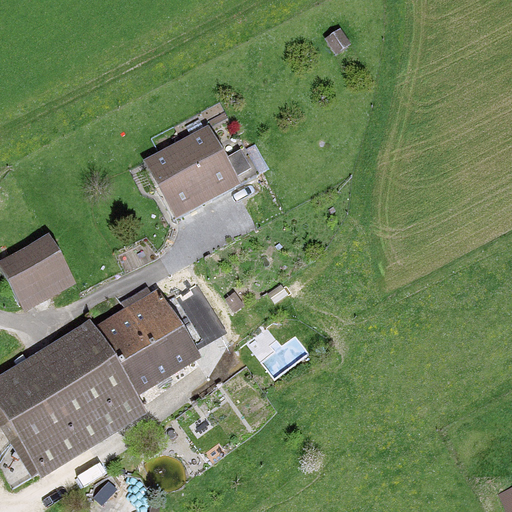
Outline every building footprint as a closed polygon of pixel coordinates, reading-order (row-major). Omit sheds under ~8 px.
[(340,38),(329,45),(338,58),(349,50),(340,38)] [(211,138),(149,168),(176,223),(238,194),(211,138)] [(49,248),(5,272),(28,314),(71,290),(49,248)] [(217,283),(203,293),(224,321),(237,311),(217,283)] [(93,345),(128,404),(193,366),(159,307),(93,345)] [(89,338),(0,390),(0,414),(38,479),(138,421),(128,404),(93,345),(89,338)]
